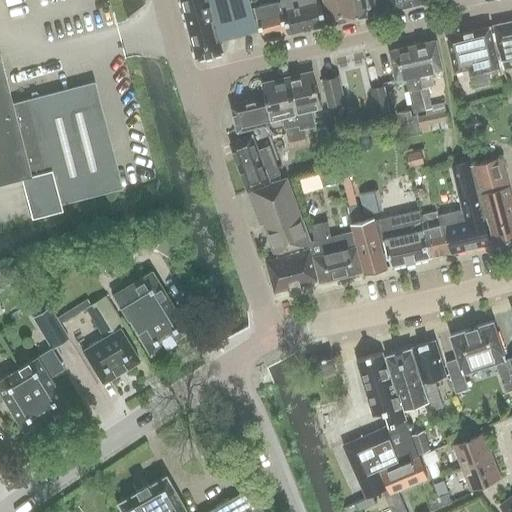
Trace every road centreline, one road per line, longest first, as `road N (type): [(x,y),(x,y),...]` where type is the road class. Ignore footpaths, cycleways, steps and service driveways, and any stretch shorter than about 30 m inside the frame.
road 1 (unclassified): [(187,85),(470,14)]
road 2 (unclassified): [(271,336),(187,85)]
road 3 (tertiary): [(4,511),(220,369)]
road 4 (tertiary): [(271,336),(511,279)]
road 5 (unknown): [(175,40),(0,38)]
road 6 (unclassified): [(293,511),(220,369)]
